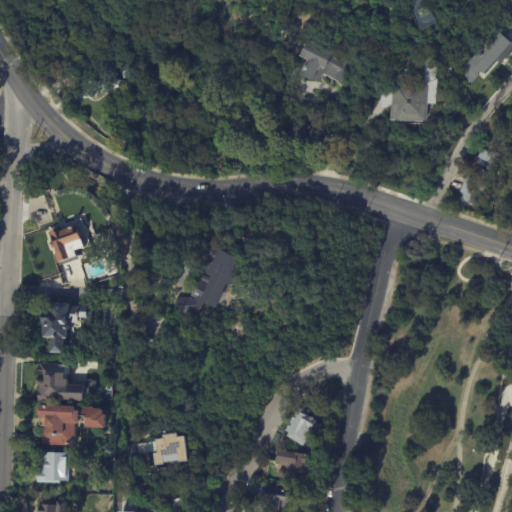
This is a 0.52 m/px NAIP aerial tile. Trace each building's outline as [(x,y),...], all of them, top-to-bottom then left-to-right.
[(511,0),(503,0),(501,9),(506,10),(511,13),(511,0)] [(307,33),(288,24),(296,7),(315,16),(307,33)] [(504,35),(511,42),(511,50),(502,63),(497,58),(483,74),(480,71),(471,83),(459,73),(496,29),(504,35)] [(322,74),(318,83),(299,73),(303,65),(297,62),(300,56),(298,55),(306,40),(332,53),(331,55),(341,60),(348,48),(366,57),(356,78),(340,83),(322,74)] [(434,103),(427,103),(426,120),(390,119),(390,104),(380,104),(381,85),(391,86),(391,83),(423,84),(423,70),(416,65),(426,51),(438,58),(433,65),(437,68),(435,72),(434,78),(436,78),(435,103),(434,103)] [(63,86),(55,75),(54,75),(48,64),(57,59),(62,70),(62,69),(72,82),(63,86)] [(156,65),(160,73),(157,76),(160,81),(153,85),(145,71),(156,65)] [(106,94),(98,92),(95,98),(83,95),(88,80),(109,86),(112,78),(122,81),(119,91),(109,88),(107,94),(106,94)] [(510,152),(504,164),(497,160),(495,164),(502,168),(496,179),(488,175),(482,187),(488,189),(478,208),(461,199),(463,194),(460,193),(468,177),(473,180),(481,166),(476,163),(479,158),(478,157),(482,149),(489,153),(498,136),(507,141),(503,148),(510,152)] [(85,245),(85,246),(75,250),(79,259),(60,266),(56,253),(58,253),(56,247),(54,247),(51,241),(54,240),(51,231),(61,227),(63,230),(77,225),(85,245)] [(227,291),(225,294),(222,292),(213,308),(202,303),(197,313),(178,314),(177,299),(191,298),(191,299),(194,298),(190,296),(199,279),(194,277),(197,272),(203,275),(208,264),(200,248),(213,240),(219,249),(238,259),(230,275),(237,279),(232,288),(229,286),(227,291)] [(130,247),(128,254),(122,253),(124,245),(130,247)] [(89,308),(89,318),(80,318),(80,323),(69,322),(69,339),(66,339),(65,353),(52,353),(53,338),(44,337),(45,309),(53,309),(53,302),(71,303),(71,305),(89,306),(89,308)] [(161,345),(167,349),(160,362),(144,353),(151,340),(161,345)] [(86,386),(87,386),(86,403),(77,402),(77,400),(52,399),(52,400),(41,400),(41,392),(42,392),(42,386),(40,385),(39,382),(39,381),(40,379),(41,378),(43,378),(43,375),(40,375),(41,365),(43,365),(70,366),(69,386),(86,386)] [(123,378),(128,368),(139,373),(133,383),(123,378)] [(88,408),(95,408),(94,409),(102,409),(102,411),(104,411),(104,415),(106,415),(106,429),(86,428),(86,424),(79,424),(79,425),(77,425),(76,447),(43,446),(44,427),(40,427),(41,416),(37,416),(38,408),(41,408),(41,406),(88,408)] [(316,422),(303,447),(295,442),(291,451),(281,445),(288,433),(285,432),(298,408),(309,414),(307,417),(316,422)] [(183,435),(186,459),(178,460),(178,459),(163,461),(163,462),(154,463),(153,452),(157,451),(155,442),(153,443),(154,450),(139,452),(137,443),(155,440),(154,438),(163,437),(163,435),(162,436),(161,434),(176,432),(176,434),(174,435),(175,436),(183,435)] [(312,457),(311,466),(310,466),(309,469),(303,468),(303,474),(295,473),(294,477),(286,476),(288,464),(275,462),(277,451),(312,457)] [(49,453),(70,454),(69,482),(61,482),(60,484),(38,483),(38,471),(44,471),(44,453),(49,453)] [(292,493),(289,504),(288,503),(286,511),(267,511),(270,500),(263,499),(265,488),(292,493)] [(182,498),(190,497),(191,503),(183,505),(182,498)] [(167,501),(182,499),(183,508),(169,510),(167,501)] [(67,510),(71,510),(71,511),(41,511),(41,506),(58,506),(59,502),(67,503),(67,510)]
